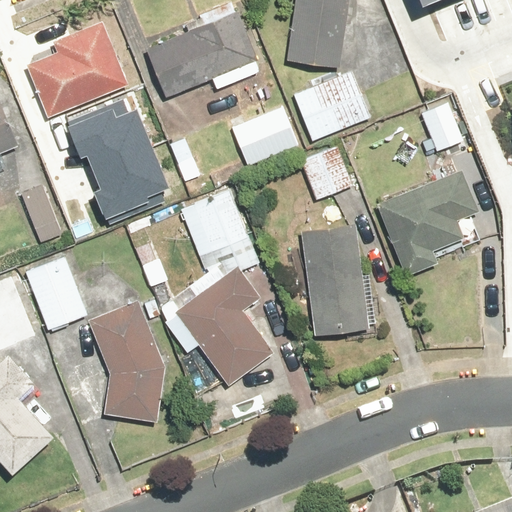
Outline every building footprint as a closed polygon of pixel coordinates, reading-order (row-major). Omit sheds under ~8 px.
[(336,68),(344,0),(290,0),(283,61),(336,68)] [(55,48),(25,61),(48,115),(128,81),(100,15),(50,36),(55,48)] [(232,15),(142,49),(161,98),(251,63),(232,15)] [(438,30),(416,45),(437,75),(459,60),(438,30)] [(354,71),(299,93),(317,140),(373,118),(354,71)] [(125,92),(65,115),(80,155),(91,151),(104,185),(96,188),(105,212),(164,190),(161,182),(171,179),(141,101),(130,105),(125,92)] [(456,101),(424,113),(438,151),(470,139),(456,101)] [(286,105),(235,128),(253,169),(305,146),(286,105)] [(0,110),(0,153),(15,147),(0,110)] [(342,144),(305,161),(322,199),(359,183),(342,144)] [(459,170),(372,204),(401,277),(434,264),(428,250),(458,238),(452,221),(475,212),(459,170)] [(50,184),(24,192),(41,243),(67,234),(50,184)] [(352,223),(296,230),(311,336),(366,329),(352,223)] [(158,242),(140,248),(152,285),(170,279),(158,242)] [(70,256),(30,270),(51,331),(92,317),(70,256)] [(234,267),(171,311),(224,386),(271,353),(241,310),(257,299),(234,267)] [(17,270),(0,276),(0,351),(0,352),(42,336),(17,270)] [(84,320),(106,375),(100,415),(152,423),(160,369),(134,301),(84,320)] [(2,352),(0,353),(0,469),(2,472),(42,436),(10,399),(29,383),(2,352)]
